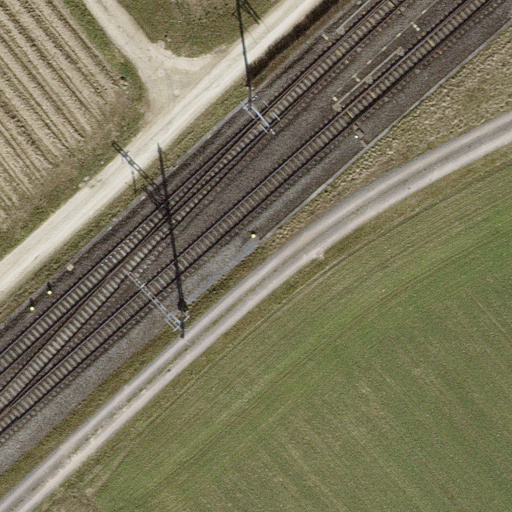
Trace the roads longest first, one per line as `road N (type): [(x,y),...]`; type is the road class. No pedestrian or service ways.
road 1 (track): [(511,141),(224,292),(71,414),(0,485)]
road 2 (track): [(0,285),(308,0)]
road 3 (track): [(190,109),(102,0)]
